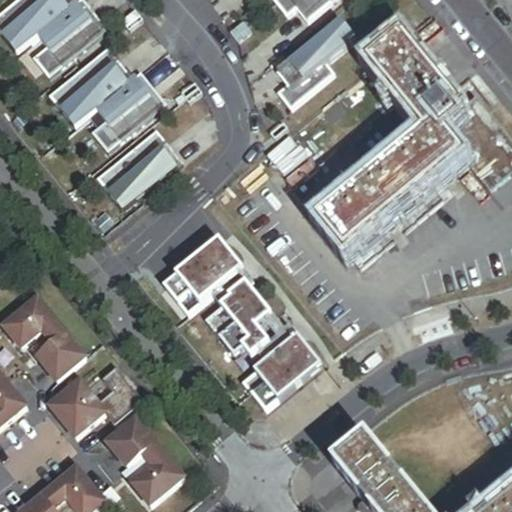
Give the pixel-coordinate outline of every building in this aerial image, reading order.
[(57,0),(27,0),(0,22),(0,36),(18,59),(40,42),(49,54),(36,65),(50,83),(103,41),(89,23),(94,19),(83,6),(76,12),(66,0),(63,0),(60,3),(57,0)] [(270,0),(290,24),(300,16),(310,29),(345,0),(270,0)] [(89,23),(103,41),(108,36),(94,19),(89,23)] [(291,94),(281,102),(294,118),(337,82),(330,73),(359,48),(344,30),(281,81),(291,94)] [(405,48),(373,74),(429,143),(441,134),(461,117),(405,48)] [(110,57),(104,61),(119,78),(124,74),(110,57)] [(77,135),(99,117),(108,129),(94,140),(109,159),(162,116),(148,98),(153,94),(142,81),(134,87),(124,74),(119,78),(104,61),(52,103),(77,135)] [(153,94),(148,98),(162,116),(167,112),(153,94)] [(461,117),(441,134),(467,166),(491,196),(511,179),(511,147),(477,104),(461,117)] [(467,166),(441,134),(429,143),(328,226),(354,258),(467,166)] [(102,187),(128,218),(185,171),(174,157),(169,161),(154,144),(102,187)] [(224,249),(169,293),(191,321),(247,277),(224,249)] [(250,292),(208,326),(237,361),(246,354),(254,364),(271,349),(257,332),(272,320),(250,292)] [(5,333),(22,354),(24,353),(43,337),(53,350),(38,362),(58,387),(87,363),(39,305),(5,333)] [(43,337),(24,353),(34,365),(38,362),(53,350),(43,337)] [(302,346),(247,390),(270,419),(325,374),(302,346)] [(104,384),(103,385),(113,397),(99,409),(83,389),(82,387),(51,412),(77,443),(106,419),(116,431),(145,407),(118,373),(104,384)] [(113,397),(103,385),(104,384),(98,377),(83,389),(99,409),(113,397)] [(0,434),(27,412),(0,378),(0,434)] [(108,449),(128,474),(144,461),(154,473),(135,489),(133,490),(151,511),(185,484),(138,425),(108,449)] [(421,511),(372,450),(340,476),(368,511),(421,511)] [(125,476),(135,489),(154,473),(144,461),(128,474),(125,476)] [(58,511),(68,505),(73,511),(101,511),(106,508),(78,474),(31,511),(58,511)]
